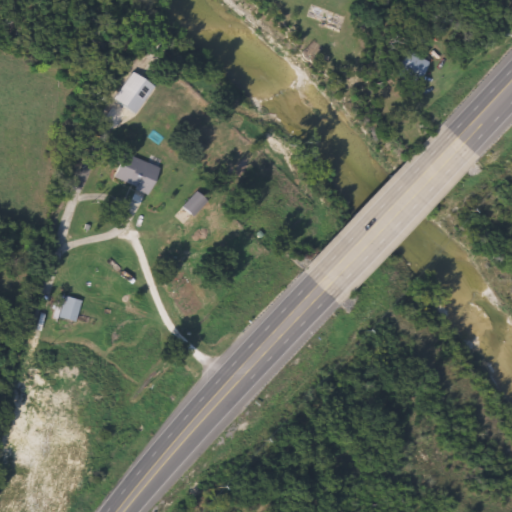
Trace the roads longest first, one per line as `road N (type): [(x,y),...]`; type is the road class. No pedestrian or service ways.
road 1 (trunk): [(117,511),(263,363)]
road 2 (trunk): [(328,293),(469,142)]
